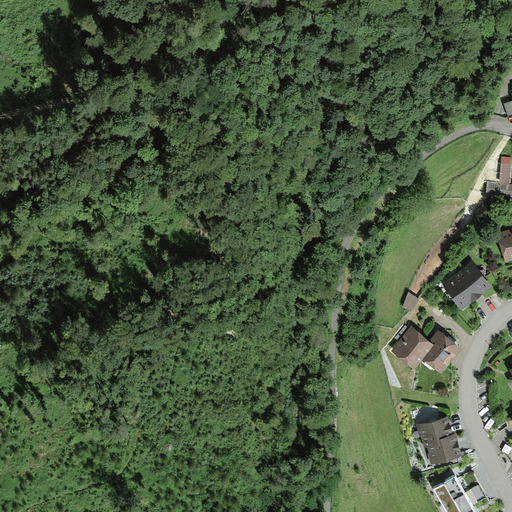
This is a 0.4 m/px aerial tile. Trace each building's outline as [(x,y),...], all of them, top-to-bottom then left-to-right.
[(511,186),(486,185),(485,196),(511,198),(511,186)] [(507,257),(511,255),(511,230),(500,234),(507,257)] [(473,262),(443,285),(462,310),(492,286),(473,262)] [(412,330),(393,351),(410,366),(428,345),(412,330)] [(438,334),(418,357),(436,372),(456,350),(438,334)] [(448,416),(416,424),(419,435),(421,434),(424,449),(428,449),(441,445),(439,439),(453,435),(448,416)] [(456,435),(453,435),(439,439),(441,445),(428,449),(429,454),(428,454),(431,465),(462,457),(456,435)] [(465,511),(474,507),(455,474),(435,486),(450,511),(465,511)]
